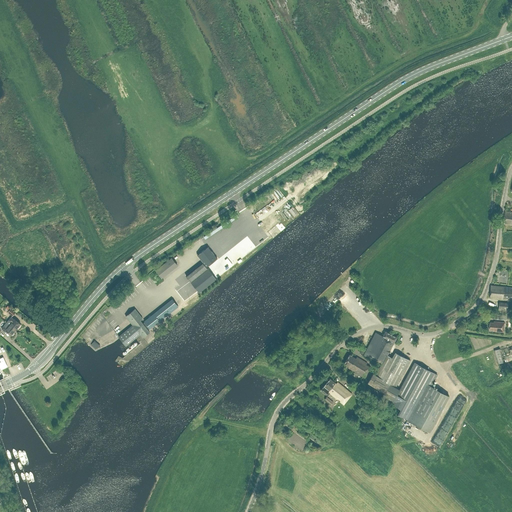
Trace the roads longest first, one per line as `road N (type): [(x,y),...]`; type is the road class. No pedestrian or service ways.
road 1 (primary): [(0,385),(33,367),(101,287),(159,240),(396,83),(511,36)]
road 2 (unclassified): [(246,511),(280,406),(340,344),(377,326),(430,335),(479,303),(511,165)]
road 3 (track): [(502,32),(479,18),(468,34),(415,52),(183,202)]
road 4 (track): [(193,218),(183,202),(104,254),(77,205),(16,224),(0,197)]
